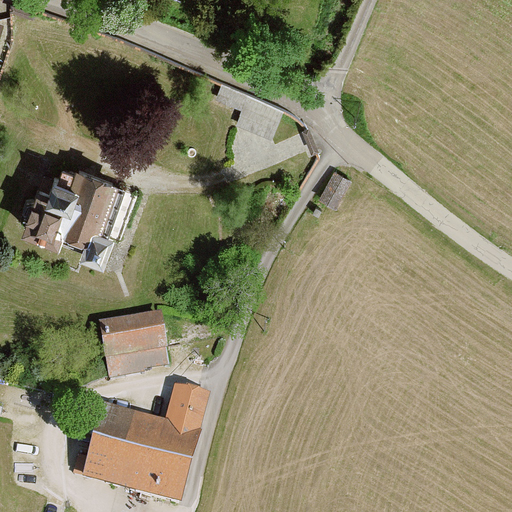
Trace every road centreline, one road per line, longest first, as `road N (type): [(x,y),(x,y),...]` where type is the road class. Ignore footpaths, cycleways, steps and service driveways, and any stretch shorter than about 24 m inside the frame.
road 1 (unclassified): [(49,0),(279,90),(320,117)]
road 2 (unclassified): [(511,268),(320,117)]
road 3 (unclassified): [(320,117),(359,0)]
